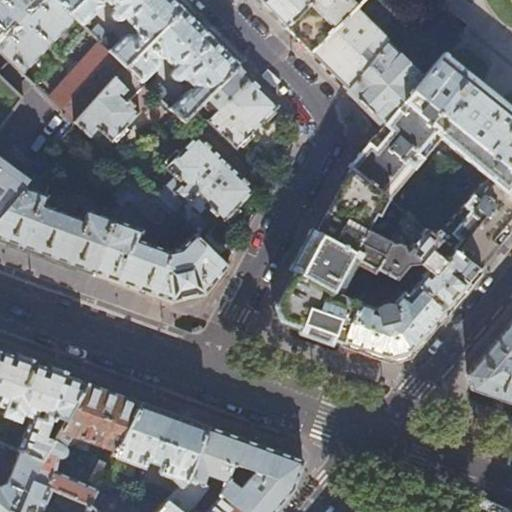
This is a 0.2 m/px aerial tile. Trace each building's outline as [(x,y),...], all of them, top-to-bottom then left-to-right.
[(76,18),(70,12),(57,0),(47,0),(43,4),(41,3),(30,14),(25,8),(32,0),(0,0),(0,30),(2,29),(3,31),(13,20),(19,26),(9,37),(10,39),(0,50),(4,53),(23,71),(76,18)] [(57,0),(70,12),(82,0),(57,0)] [(182,120),(189,114),(200,102),(238,65),(172,0),(82,0),(70,12),(76,18),(83,24),(102,6),(99,4),(103,0),(106,0),(113,6),(111,8),(114,11),(113,13),(114,16),(115,18),(116,20),(119,20),(121,20),(124,18),(134,27),(137,36),(133,39),(129,37),(127,37),(125,38),(122,39),(111,51),(126,66),(141,80),(154,66),(155,64),(154,61),(153,59),(156,56),(164,59),(174,68),(171,73),(170,75),(170,77),(172,79),(175,80),(177,80),(180,79),(182,80),(185,78),(191,85),(169,108),(182,120)] [(258,0),(285,27),(311,0),(258,0)] [(311,0),(285,27),(310,51),(353,7),(359,0),(311,0)] [(310,51),(348,89),(387,43),(391,38),(373,20),(370,24),(353,7),(310,51)] [(75,122),(126,66),(111,51),(102,43),(50,97),(71,118),(75,122)] [(348,89),(384,125),(385,126),(414,90),(422,80),(387,43),(348,89)] [(0,214),(24,187),(30,181),(19,172),(0,158),(0,129),(36,84),(23,71),(4,53),(0,58),(0,214)] [(422,80),(414,90),(511,169),(511,110),(442,53),(440,55),(442,56),(422,80)] [(275,109),(278,105),(238,65),(200,102),(212,115),(207,120),(236,148),(239,145),(242,147),(253,134),(252,133),(263,122),(265,123),(271,117),(277,111),(275,109)] [(78,125),(90,136),(98,128),(112,141),(113,139),(116,142),(127,129),(125,127),(140,111),(130,101),(145,85),(141,80),(126,66),(75,122),(78,125)] [(348,164),(347,166),(387,197),(388,198),(440,137),(488,176),(440,232),(436,228),(431,233),(439,239),(451,249),(477,271),(511,230),(511,169),(414,90),(385,126),(384,125),(349,164),(348,164)] [(174,175),(153,197),(175,217),(226,161),(214,149),(197,134),(179,152),(176,149),(164,162),(167,164),(165,167),(174,175)] [(175,217),(197,238),(207,226),(205,223),(213,214),(221,221),(224,219),(228,223),(235,214),(239,210),(237,207),(255,188),(245,179),(226,161),(175,217)] [(387,197),(347,166),(273,307),(279,320),(341,342),(357,301),(340,292),(338,292),(337,292),(336,293),(333,291),(333,290),(355,250),(360,252),(354,262),(373,272),(375,268),(390,240),(366,228),(374,212),(377,214),(387,197)] [(24,187),(46,194),(51,179),(36,173),(30,181),(24,187)] [(123,208),(131,199),(143,187),(131,176),(112,197),(123,208)] [(0,239),(93,272),(112,218),(82,207),(78,218),(43,204),(46,194),(24,187),(0,214),(0,239)] [(112,218),(93,272),(169,300),(203,293),(226,266),(197,238),(175,217),(153,197),(143,187),(131,199),(150,218),(165,222),(155,247),(137,239),(141,229),(112,218)] [(357,301),(341,342),(384,357),(409,351),(477,271),(451,249),(442,259),(430,250),(439,239),(431,233),(424,228),(407,249),(404,243),(399,239),(390,240),(375,268),(394,279),(407,264),(408,269),(413,268),(412,264),(417,263),(423,268),(417,275),(418,276),(405,293),(400,290),(390,303),(381,304),(373,307),(357,301)] [(471,389),(511,403),(511,322),(468,374),(471,389)] [(86,381),(0,349),(0,404),(7,407),(4,413),(19,420),(23,413),(31,416),(17,449),(18,449),(40,459),(86,381)] [(139,400),(86,381),(40,459),(31,480),(51,489),(88,505),(96,488),(56,471),(57,458),(59,457),(62,456),(63,454),(65,453),(66,450),(66,447),(65,444),(77,442),(79,437),(114,450),(139,400)] [(205,424),(139,400),(114,450),(112,454),(143,465),(146,458),(160,463),(158,470),(171,474),(179,483),(186,475),(205,424)] [(222,494),(242,511),(273,511),(281,503),(293,489),(301,460),(205,424),(186,475),(203,484),(207,474),(224,482),(220,493),(222,494)] [(0,511),(18,511),(31,480),(40,459),(18,449),(5,481),(0,483),(0,511)] [(179,483),(166,498),(183,511),(188,511),(208,487),(203,484),(186,475),(179,483)] [(31,480),(18,511),(96,511),(97,511),(88,505),(82,511),(41,511),(51,489),(31,480)] [(141,511),(113,491),(97,511),(96,511),(141,511)] [(207,511),(242,511),(222,494),(207,511)] [(183,511),(166,498),(153,511),(183,511)]
